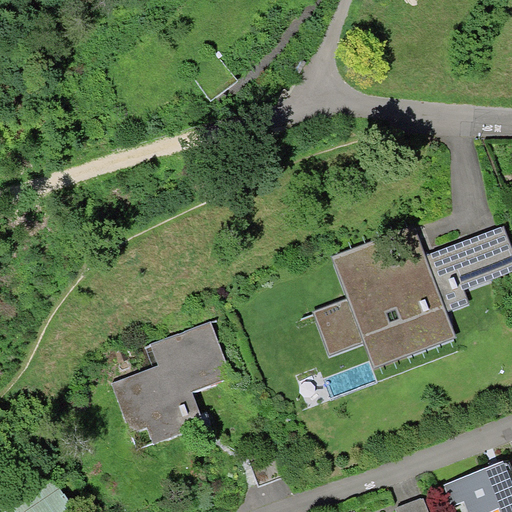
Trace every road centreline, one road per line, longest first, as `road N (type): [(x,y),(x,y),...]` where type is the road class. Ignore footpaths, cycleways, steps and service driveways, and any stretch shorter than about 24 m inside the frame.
road 1 (track): [(0,196),(289,106)]
road 2 (residential): [(283,511),(511,426)]
road 3 (residential): [(511,118),(289,106)]
